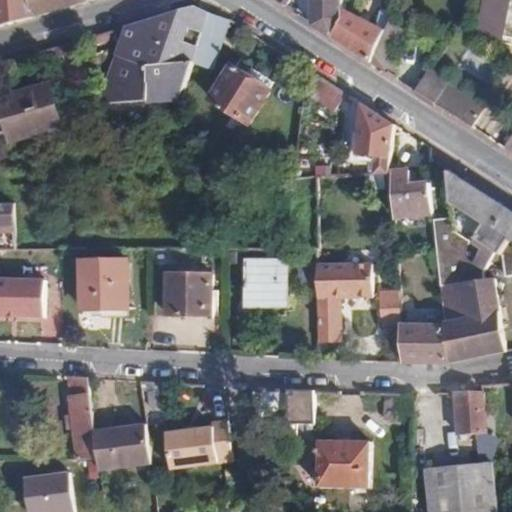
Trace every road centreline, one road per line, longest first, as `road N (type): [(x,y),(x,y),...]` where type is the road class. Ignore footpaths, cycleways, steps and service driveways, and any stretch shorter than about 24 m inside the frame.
road 1 (residential): [(511,176),(236,0)]
road 2 (residential): [(0,40),(139,0)]
